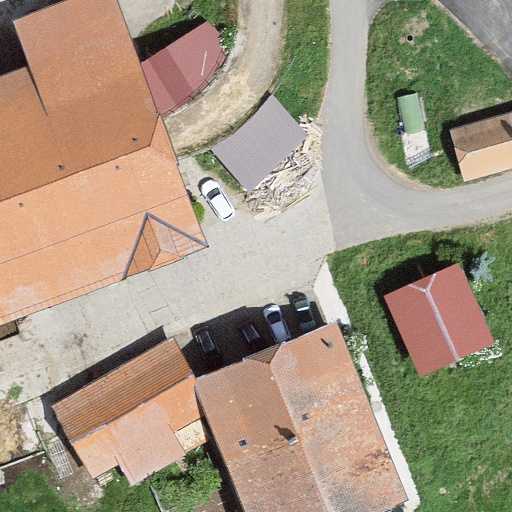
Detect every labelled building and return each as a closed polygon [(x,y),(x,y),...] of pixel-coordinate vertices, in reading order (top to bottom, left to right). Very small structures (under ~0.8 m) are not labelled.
[(0,21),(17,68),(0,74),(0,331),(216,254),(124,0),(5,0),(0,2),(0,21)] [(249,182),(309,127),(271,86),(211,141),(249,182)] [(511,99),(446,119),(461,172),(511,156),(511,99)] [(448,265),(386,294),(425,376),(486,347),(448,265)] [(338,336),(192,397),(202,420),(240,511),(386,511),(408,503),(338,336)] [(158,342),(49,401),(92,479),(202,420),(192,397),(158,342)]
